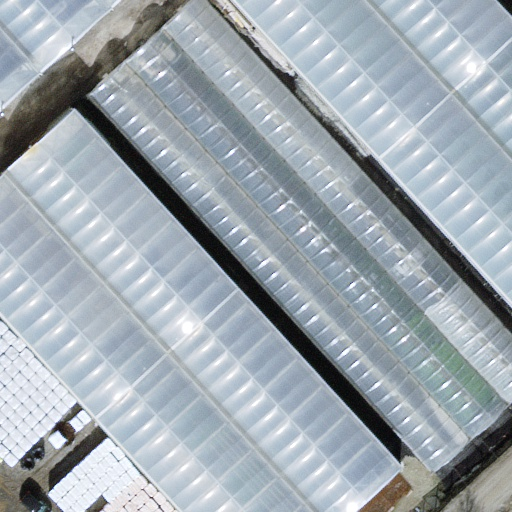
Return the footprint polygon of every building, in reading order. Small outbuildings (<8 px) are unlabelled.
[(0,0),(0,93),(104,0),(0,0)] [(511,0),(248,0),(511,299),(511,0)] [(336,511),(407,448),(76,87),(0,155),(0,302),(191,511),(336,511)] [(331,207),(369,193),(354,152),(316,166),(331,207)] [(0,328),(0,378),(25,357),(0,328)]
